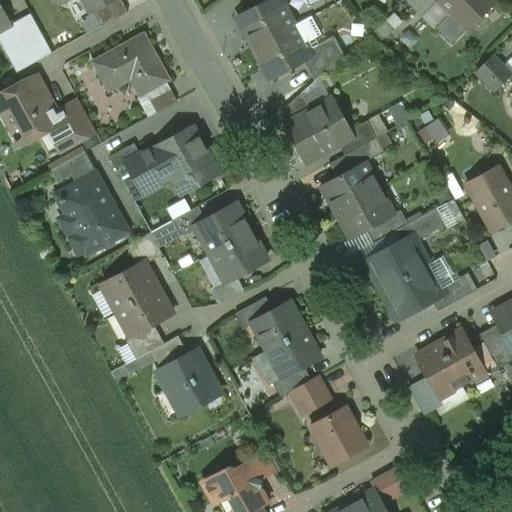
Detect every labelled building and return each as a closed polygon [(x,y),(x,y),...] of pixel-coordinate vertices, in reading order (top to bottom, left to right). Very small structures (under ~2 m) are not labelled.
[(55,0),(58,4),(64,0),(83,0),(91,13),(94,12),(115,0),(55,0)] [(121,0),(115,0),(94,12),(102,26),(128,11),(121,0)] [(268,0),(239,16),(245,27),(243,28),(253,47),(294,25),(285,7),(289,5),(286,0),(268,0)] [(438,0),(437,1),(450,15),(435,28),(451,45),(496,1),(494,0),(438,0)] [(0,6),(0,29),(10,24),(0,6)] [(34,18),(6,33),(25,68),(52,53),(34,18)] [(294,25),(253,47),(264,66),(266,65),(272,76),(303,59),(316,53),(313,47),(309,40),(304,43),(294,25)] [(143,34),(94,61),(109,89),(138,73),(147,90),(167,79),(143,34)] [(334,36),(313,47),(316,53),(303,59),(314,80),(344,54),(334,36)] [(492,55),(475,72),(495,91),(511,74),(492,55)] [(3,94),(0,94),(0,113),(16,105),(23,119),(18,122),(27,138),(15,144),(16,146),(43,131),(63,120),(57,111),(37,75),(3,94)] [(170,88),(150,100),(157,112),(177,101),(170,88)] [(302,92),(281,110),(288,122),(311,110),(302,92)] [(78,99),(57,111),(63,120),(74,140),(84,135),(94,129),(78,99)] [(288,122),(286,123),(307,161),(339,144),(352,137),(348,131),(331,99),(311,110),(288,122)] [(435,139),(448,131),(440,119),(427,127),(435,139)] [(63,120),(43,131),(45,136),(44,141),(52,156),(85,137),(84,135),(74,140),(63,120)] [(367,120),(348,131),(352,137),(339,144),(345,155),(376,137),(367,120)] [(193,124),(154,146),(168,171),(177,188),(214,168),(218,174),(220,173),(193,124)] [(345,155),(329,163),(336,176),(365,160),(366,161),(384,151),(376,137),(345,155)] [(134,143),(109,156),(117,170),(127,164),(126,161),(140,154),(134,143)] [(140,154),(126,161),(127,164),(140,187),(168,171),(154,146),(140,154)] [(86,151),(51,170),(57,182),(71,174),(77,185),(97,174),(98,174),(86,151)] [(336,176),(320,185),(335,212),(380,187),(366,161),(365,160),(336,176)] [(511,218),(511,190),(499,166),(466,184),(491,230),(511,218)] [(97,174),(77,185),(80,191),(65,199),(64,197),(59,200),(67,214),(63,216),(62,221),(66,230),(71,231),(75,229),(78,233),(74,235),(72,241),(77,249),(86,248),(88,252),(127,231),(97,174)] [(380,187),(335,212),(349,238),(365,230),(395,214),(394,213),(380,187)] [(205,219),(194,225),(195,227),(209,254),(252,231),(236,202),(205,219)] [(198,206),(173,220),(181,235),(195,227),(194,225),(205,219),(198,206)] [(408,223),(392,232),(398,243),(412,235),(415,241),(446,224),(436,207),(408,223)] [(395,214),(365,230),(372,243),(392,232),(408,223),(400,209),(394,213),(395,214)] [(252,231),(209,254),(224,280),(225,282),(236,276),(267,259),(252,231)] [(151,232),(127,245),(137,264),(143,260),(145,264),(163,254),(151,232)] [(398,243),(365,260),(373,274),(371,278),(375,285),(380,286),(382,289),(428,264),(415,241),(412,235),(398,243)] [(137,264),(102,283),(131,335),(131,336),(154,324),(173,314),(145,264),(143,260),(137,264)] [(428,264),(382,289),(383,293),(382,297),(386,304),(390,305),(398,318),(431,300),(444,293),(440,287),(428,264)] [(468,272),(440,287),(444,293),(431,300),(437,311),(477,289),(468,272)] [(224,280),(210,288),(218,304),(244,290),(236,276),(225,282),(224,280)] [(266,296),(234,313),(243,328),(252,323),(251,322),(273,310),(266,296)] [(273,310),(251,322),(252,323),(267,349),(305,328),(290,301),(273,310)] [(511,301),(492,313),(498,323),(511,349),(511,301)] [(511,349),(498,323),(479,333),(485,344),(496,364),(498,368),(511,359),(511,349)] [(154,324),(131,336),(131,335),(125,338),(136,358),(151,350),(164,343),(154,324)] [(305,328),(267,349),(281,376),(282,377),(304,365),(320,356),(305,328)] [(461,330),(453,334),(453,333),(438,342),(461,384),(472,378),(484,372),(484,371),(473,351),(461,330)] [(164,343),(151,350),(161,368),(189,353),(178,335),(164,343)] [(461,384),(438,342),(426,348),(427,349),(416,355),(425,373),(439,397),(461,384)] [(485,344),(473,351),(484,371),(486,370),(496,364),(485,344)] [(198,360),(193,351),(189,353),(161,368),(158,371),(167,388),(171,386),(185,412),(220,393),(207,369),(203,367),(198,359),(198,360)] [(304,365),(282,377),(281,376),(272,381),(280,397),(291,391),(312,380),(304,365)] [(484,372),(472,378),(479,391),(493,383),(486,370),(484,371),(484,372)] [(425,373),(406,384),(423,415),(443,404),(439,397),(425,373)] [(312,380),(291,391),(298,404),(305,400),(310,409),(330,399),(318,376),(312,380)] [(346,406),(310,426),(320,444),(326,446),(334,461),(330,463),(331,464),(367,445),(346,406)] [(266,449),(230,469),(233,474),(247,466),(253,476),(263,479),(277,471),(266,449)] [(502,467),(498,464),(493,470),(496,473),(502,467)] [(247,466),(233,474),(230,469),(229,467),(203,481),(214,501),(223,496),(231,511),(266,511),(262,504),(267,501),(260,489),(263,479),(253,476),(247,466)] [(387,511),(375,490),(349,505),(353,511),(387,511)]
